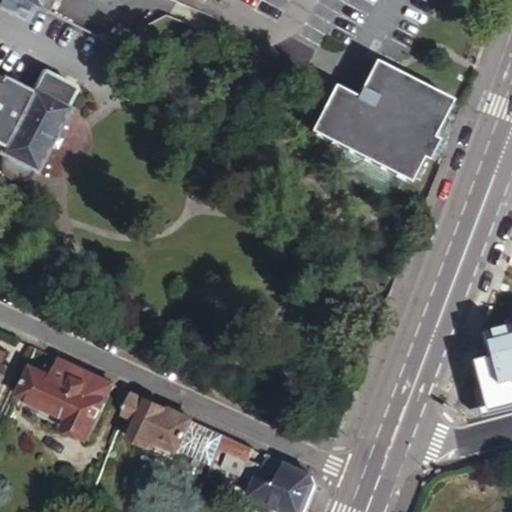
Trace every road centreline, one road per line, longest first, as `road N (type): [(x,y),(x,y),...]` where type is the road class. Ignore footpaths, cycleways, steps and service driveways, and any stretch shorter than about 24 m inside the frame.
road 1 (residential): [(0,312),(372,479)]
road 2 (secondary): [(388,431),(511,107)]
road 3 (residential): [(388,431),(461,442),(511,428)]
